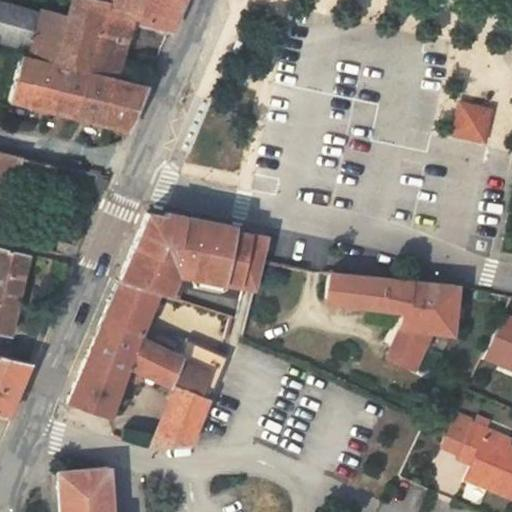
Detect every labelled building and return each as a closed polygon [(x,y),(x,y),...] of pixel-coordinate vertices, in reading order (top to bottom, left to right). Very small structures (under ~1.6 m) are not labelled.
[(138,21),(169,29),(181,0),(103,0),(103,4),(89,0),(69,0),(69,4),(103,12),(105,6),(138,14),(136,21),(138,21)] [(0,42),(30,51),(40,15),(0,4),(0,42)] [(30,51),(29,54),(115,76),(126,36),(99,28),(103,12),(69,4),(62,21),(40,15),(30,51)] [(105,6),(103,12),(136,21),(138,14),(105,6)] [(126,36),(138,21),(136,21),(103,12),(99,28),(126,36)] [(9,101),(127,130),(145,87),(28,58),(21,56),(9,101)] [(454,133),(484,140),(491,110),(461,103),(454,133)] [(0,172),(47,183),(52,165),(0,152),(0,172)] [(89,193),(100,196),(107,178),(96,175),(89,193)] [(146,214),(118,282),(154,295),(178,303),(184,289),(240,297),(242,288),(255,234),(225,229),(177,220),(146,214)] [(261,260),(266,237),(255,234),(242,288),(255,290),(261,260)] [(71,237),(69,243),(78,246),(82,239),(71,237)] [(57,240),(51,252),(64,255),(69,243),(57,240)] [(64,255),(74,257),(78,246),(69,243),(64,255)] [(26,254),(0,247),(0,332),(8,334),(26,254)] [(455,284),(329,272),(325,302),(368,307),(402,312),(400,322),(399,328),(386,356),(412,368),(424,342),(420,339),(424,330),(439,333),(450,333),(455,284)] [(139,331),(154,295),(118,282),(100,325),(136,339),(139,331)] [(366,318),(400,322),(402,312),(368,307),(366,318)] [(137,389),(142,374),(126,369),(136,339),(100,325),(68,402),(110,416),(121,384),(137,389)] [(420,339),(424,342),(433,345),(439,333),(424,330),(420,339)] [(151,345),(155,337),(139,331),(136,339),(151,345)] [(167,384),(182,344),(156,333),(155,337),(151,345),(136,339),(126,369),(142,374),(167,384)] [(225,358),(217,355),(184,341),(182,344),(167,384),(172,386),(208,399),(225,358)] [(0,415),(5,417),(29,363),(0,355),(0,415)] [(190,446),(208,399),(172,386),(148,447),(190,446)] [(455,416),(449,429),(442,444),(461,452),(474,458),(471,464),(466,479),(511,498),(511,447),(508,446),(483,435),(486,429),(455,416)] [(483,435),(508,446),(510,440),(486,429),(483,435)] [(474,458),(461,452),(458,459),(471,464),(474,458)] [(57,471),(58,483),(109,479),(108,467),(57,471)] [(109,479),(58,483),(59,511),(110,511),(110,498),(109,479)]
